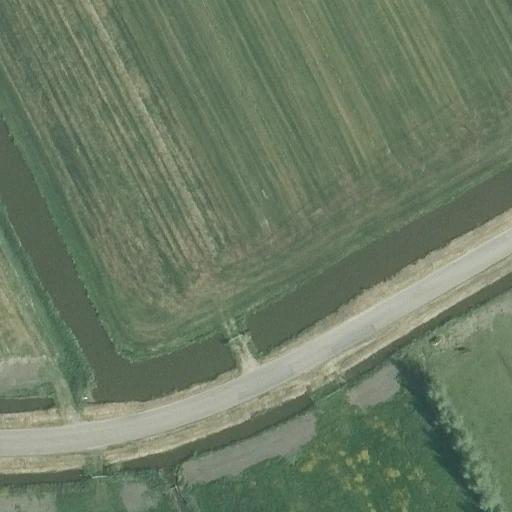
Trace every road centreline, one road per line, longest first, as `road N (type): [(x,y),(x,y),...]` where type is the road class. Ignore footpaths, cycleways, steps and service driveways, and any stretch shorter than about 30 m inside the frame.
road 1 (tertiary): [(0,442),(150,424),(210,403),(348,336),(511,240)]
road 2 (track): [(0,84),(132,344),(224,313),(259,378)]
